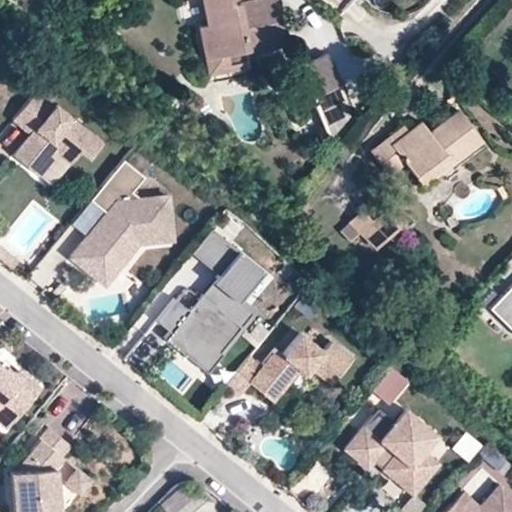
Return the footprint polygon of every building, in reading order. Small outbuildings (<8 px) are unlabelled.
[(229,0),(200,0),(206,32),(196,34),(198,46),(206,45),(207,50),(227,47),(229,57),(245,54),(282,48),(274,0),(245,5),(231,7),(229,0)] [(206,45),(198,46),(200,61),(205,61),(229,57),(227,47),(207,50),(206,45)] [(247,69),(245,54),(229,57),(205,61),(207,75),(247,69)] [(293,71),(301,88),(330,71),(323,57),(293,71)] [(330,71),(301,88),(326,144),(349,116),(330,71)] [(53,106),(36,93),(15,119),(27,129),(33,123),(36,128),(32,134),(15,153),(40,174),(60,151),(73,162),(82,151),(91,158),(104,142),(55,103),(53,106)] [(408,163),(417,175),(448,153),(455,163),(485,142),(462,110),(433,131),(427,123),(395,146),(388,136),(367,151),(387,178),(408,163)] [(27,129),(32,134),(36,128),(33,123),(27,129)] [(448,153),(417,175),(424,185),(455,163),(448,153)] [(147,175),(127,160),(93,200),(113,214),(106,223),(97,230),(76,260),(98,277),(112,276),(134,243),(177,237),(171,194),(144,198),(136,191),(147,175)] [(373,260),(405,225),(383,205),(363,227),(351,216),(340,229),(373,260)] [(262,273),(215,232),(195,254),(223,279),(194,312),(184,304),(163,316),(179,329),(170,339),(206,370),(257,311),(241,297),(262,273)] [(511,289),(492,310),(511,329),(511,289)] [(252,355),(229,384),(240,394),(252,382),(275,400),(302,366),(307,372),(313,365),(332,382),(355,355),(333,338),(324,349),(303,332),(285,352),(278,347),(264,365),(252,355)] [(0,415),(13,424),(43,380),(21,366),(11,370),(0,361),(0,415)] [(386,401),(405,375),(389,363),(369,389),(386,401)] [(404,426),(395,418),(380,405),(347,446),(368,465),(379,452),(388,460),(384,465),(415,491),(439,459),(425,447),(437,430),(413,412),(404,426)] [(406,405),(395,418),(404,426),(413,412),(406,405)] [(450,446),(468,456),(479,438),(461,427),(450,446)] [(58,511),(55,468),(72,447),(50,429),(23,461),(24,471),(12,472),(15,511),(58,511)] [(93,479),(77,467),(66,483),(82,494),(93,479)] [(463,486),(473,494),(490,476),(480,467),(463,486)] [(511,511),(511,494),(500,484),(480,506),(463,491),(445,511),(511,511)]
